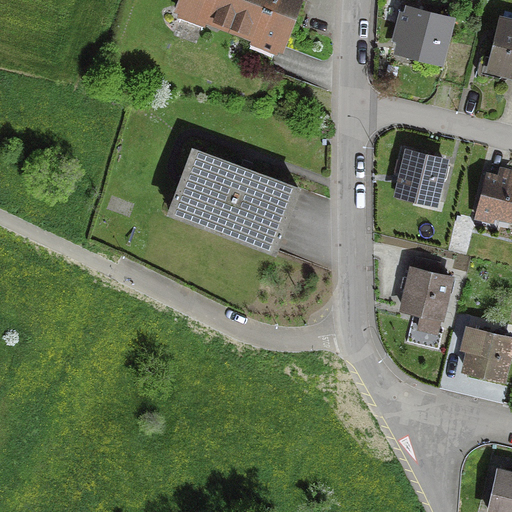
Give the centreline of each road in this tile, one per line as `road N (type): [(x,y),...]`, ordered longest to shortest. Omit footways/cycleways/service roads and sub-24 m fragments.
road 1 (residential): [(110,267),(264,328),(355,320)]
road 2 (residential): [(349,106),(355,320)]
road 3 (residential): [(349,106),(511,143)]
road 4 (residential): [(355,320),(406,430)]
